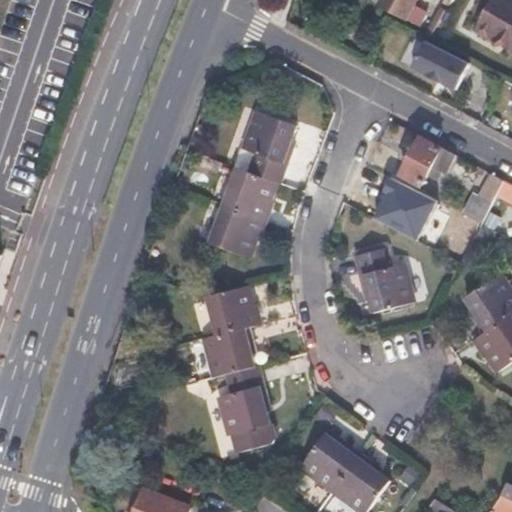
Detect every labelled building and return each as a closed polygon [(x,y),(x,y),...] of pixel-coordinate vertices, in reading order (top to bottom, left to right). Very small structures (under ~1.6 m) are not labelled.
[(418,0),(380,0),(378,6),(406,21),(418,0)] [(511,55),(511,0),(495,0),(476,34),(493,44),(495,41),(511,51),(510,54),(511,55)] [(454,91),(468,67),(430,47),(425,44),(412,68),(454,91)] [(494,101),(493,103),(511,113),(511,88),(503,84),(494,101)] [(278,184),(283,186),(296,148),(290,146),(297,128),(259,114),(246,152),(255,155),(248,174),(278,184)] [(458,158),(422,139),(402,177),(425,189),(432,176),(438,180),(441,174),(447,177),(458,158)] [(225,208),(268,223),(275,205),(271,204),(278,184),(248,174),(239,171),(225,208)] [(482,224),(484,219),(496,197),(504,183),(504,182),(490,175),(480,192),(475,189),(461,215),(458,223),(477,233),(482,224)] [(496,197),(511,206),(511,187),(504,183),(496,197)] [(511,235),(511,234),(511,206),(496,197),(484,219),(511,235)] [(268,223),(225,208),(211,245),(250,259),(257,242),(260,243),(268,223)] [(404,266),(393,268),(388,249),(353,258),(363,298),(369,297),(373,314),(414,303),(404,266)] [(510,318),(511,316),(511,295),(500,276),(464,301),(474,317),(472,318),(483,335),(510,318)] [(251,329),(263,326),(258,306),(253,307),(248,287),(207,298),(217,338),(251,329)] [(511,363),(511,320),(510,318),(483,335),(472,342),(484,360),(488,358),(498,373),(511,363)] [(225,377),(255,369),(250,351),(257,349),(251,329),(217,338),(206,341),(216,379),(225,377)] [(255,369),(225,377),(230,396),(221,398),(231,436),(233,436),(237,452),(270,444),(273,439),(265,409),(271,407),(261,368),(255,369)] [(303,470),(334,493),(362,457),(346,445),(343,449),(327,437),(303,470)] [(362,457),(334,493),(358,511),(369,511),(390,484),(375,473),(378,469),(362,457)] [(511,486),(507,484),(501,497),(511,502),(511,486)] [(189,511),(190,510),(146,492),(137,511),(189,511)] [(490,511),(511,511),(511,502),(501,497),(490,511)] [(452,511),(435,501),(427,511),(452,511)]
